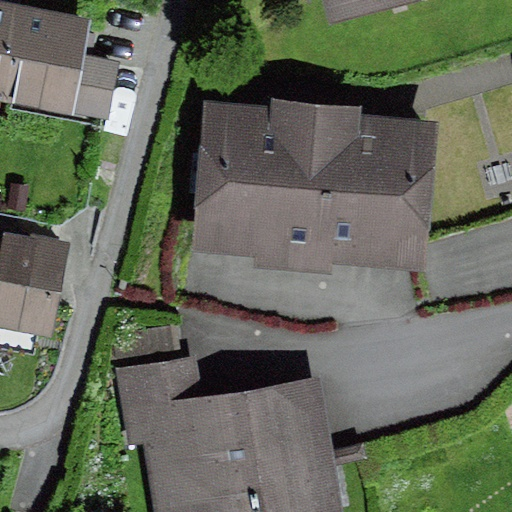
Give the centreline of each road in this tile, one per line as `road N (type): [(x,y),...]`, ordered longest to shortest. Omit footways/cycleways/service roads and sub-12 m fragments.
road 1 (residential): [(0,417),(48,428),(173,0)]
road 2 (residential): [(511,319),(381,354),(318,356),(236,344)]
